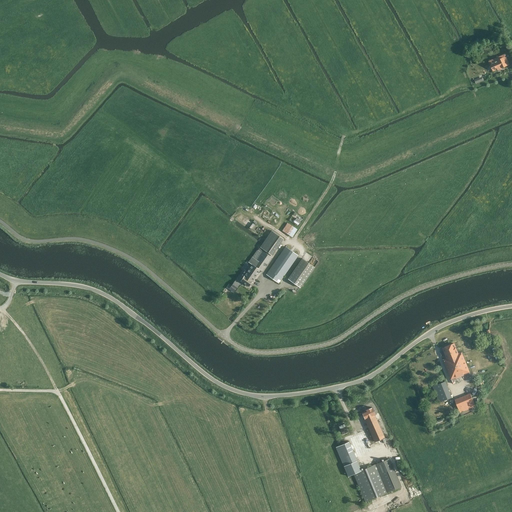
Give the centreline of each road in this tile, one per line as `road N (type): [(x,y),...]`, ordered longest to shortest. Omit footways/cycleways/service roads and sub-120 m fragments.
road 1 (unclassified): [(511,264),(430,283),(320,345),(258,352),(214,329),(132,258),(90,241),(31,241),(0,221)]
road 2 (unclassified): [(511,306),(430,332),(369,377),(338,388),(248,395),(195,368),(105,293),(0,274)]
road 3 (track): [(117,511),(35,349),(2,311),(18,281)]
road 4 (track): [(345,133),(329,188),(225,337)]
